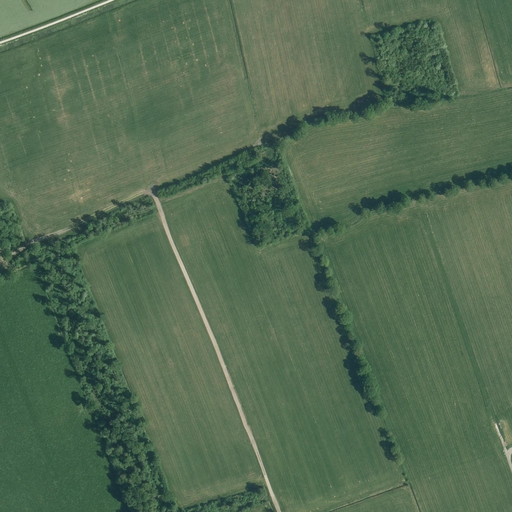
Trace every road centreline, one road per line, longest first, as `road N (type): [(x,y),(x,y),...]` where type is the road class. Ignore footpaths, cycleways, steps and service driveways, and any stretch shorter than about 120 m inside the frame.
road 1 (track): [(278,511),(153,189)]
road 2 (track): [(417,198),(495,421)]
road 3 (track): [(157,203),(265,160),(270,140)]
